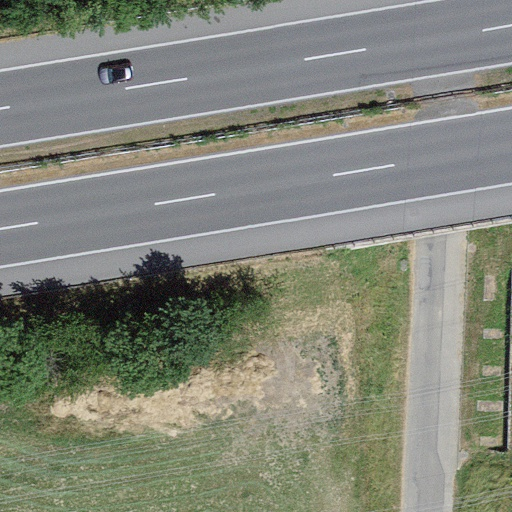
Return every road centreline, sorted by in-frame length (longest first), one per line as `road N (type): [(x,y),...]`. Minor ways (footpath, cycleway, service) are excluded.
road 1 (motorway): [(511,27),(0,111)]
road 2 (motorway): [(0,230),(511,147)]
road 3 (unclassified): [(430,511),(455,0)]
